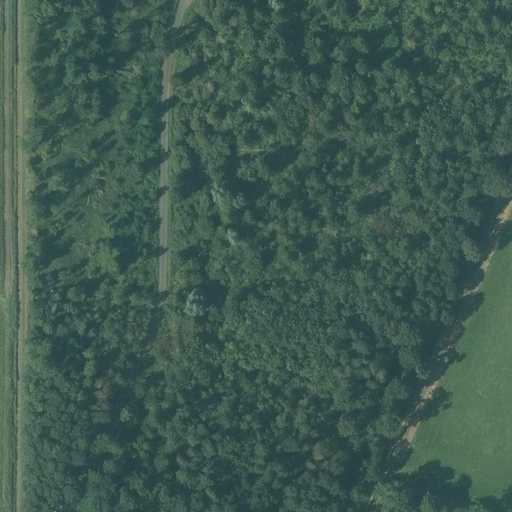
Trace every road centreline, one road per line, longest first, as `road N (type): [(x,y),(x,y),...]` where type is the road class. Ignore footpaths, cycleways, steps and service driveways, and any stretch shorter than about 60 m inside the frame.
road 1 (unclassified): [(62,511),(157,304),(164,78),(182,0)]
road 2 (track): [(20,511),(19,0)]
road 3 (track): [(367,511),(511,176)]
